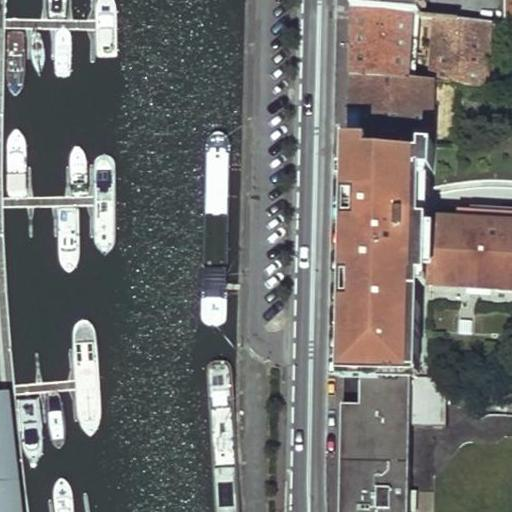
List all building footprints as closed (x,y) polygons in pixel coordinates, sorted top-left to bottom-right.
[(375,0),(353,0),(353,12),(375,14),(375,0)] [(375,0),(375,14),(413,17),(423,18),(423,0),(375,0)] [(352,45),(351,79),(411,83),(413,17),(375,14),(353,12),(352,45)] [(433,19),(430,84),(463,86),(486,88),(488,24),(433,19)] [(411,83),(351,79),(349,144),(434,149),(459,150),(463,86),(430,84),(411,83)] [(475,126),(475,151),(496,152),(496,127),(475,126)] [(434,149),(349,144),(343,376),(361,376),(418,377),(420,309),(411,309),(412,279),(491,283),(491,292),(511,293),(511,219),(472,218),(459,217),(458,226),(431,224),(430,224),(429,228),(417,227),(417,201),(427,190),(427,172),(431,172),(434,172),(434,149)] [(431,172),(427,172),(427,190),(417,201),(417,227),(429,228),(430,224),(431,224),(431,172)] [(511,210),(472,209),(472,218),(511,219),(511,210)] [(491,283),(412,279),(411,309),(420,309),(421,289),(467,291),(467,295),(491,296),(491,292),(491,283)] [(361,376),(358,511),(411,511),(414,427),(450,428),(450,378),(418,377),(361,376)] [(0,511),(24,511),(13,394),(0,395),(0,511)]
